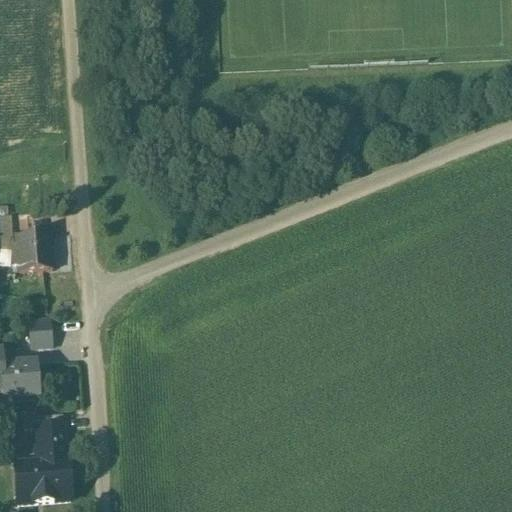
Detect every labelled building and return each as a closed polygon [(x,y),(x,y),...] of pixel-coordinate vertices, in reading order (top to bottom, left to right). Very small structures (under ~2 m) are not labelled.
[(60,237),(61,272),(73,272),(71,236),(60,237)] [(48,240),(15,242),(17,264),(11,264),(11,272),(17,272),(18,277),(51,275),(48,240)] [(48,325),(28,327),(29,340),(50,338),(48,325)] [(50,338),(29,340),(30,353),(51,351),(50,338)] [(1,372),(0,372),(2,394),(1,394),(2,406),(37,403),(34,370),(1,372)] [(62,420),(21,423),(22,435),(41,434),(63,432),(62,420)] [(44,467),(16,469),(19,509),(68,506),(63,432),(41,434),(44,467)]
